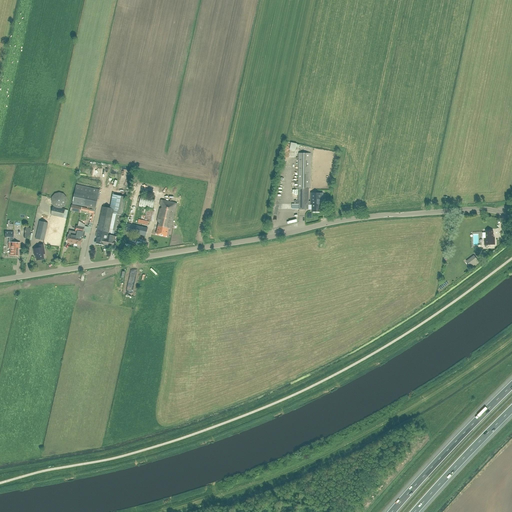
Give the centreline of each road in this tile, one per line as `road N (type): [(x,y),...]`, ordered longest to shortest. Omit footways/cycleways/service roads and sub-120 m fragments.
road 1 (tertiary): [(0,279),(342,220),(479,208),(511,216)]
road 2 (track): [(511,335),(370,432),(286,472),(154,511)]
road 3 (motorway): [(511,384),(392,511)]
road 4 (motorway): [(415,511),(511,409)]
